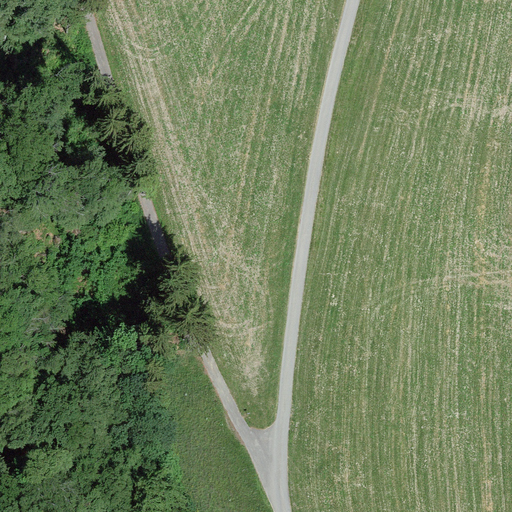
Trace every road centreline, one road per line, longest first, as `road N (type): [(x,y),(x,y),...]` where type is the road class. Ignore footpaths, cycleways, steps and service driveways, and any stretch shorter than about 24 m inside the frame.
road 1 (unclassified): [(357,0),(299,284),(279,471)]
road 2 (track): [(71,0),(94,85),(181,300)]
road 3 (unclassified): [(279,471),(243,430),(181,300)]
